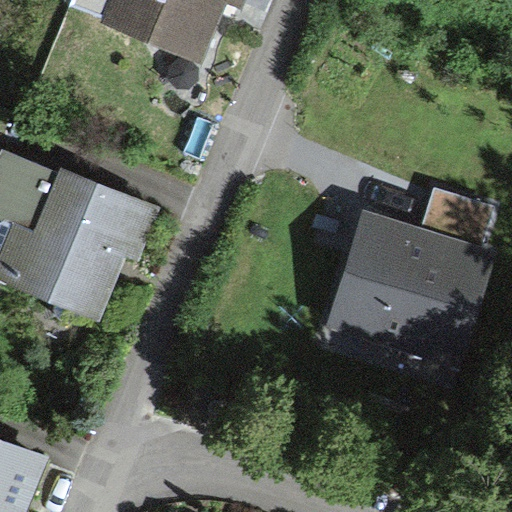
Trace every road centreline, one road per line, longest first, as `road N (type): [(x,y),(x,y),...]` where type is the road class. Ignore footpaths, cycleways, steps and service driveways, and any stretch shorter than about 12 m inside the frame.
road 1 (residential): [(108,443),(293,0)]
road 2 (residential): [(108,443),(337,511)]
